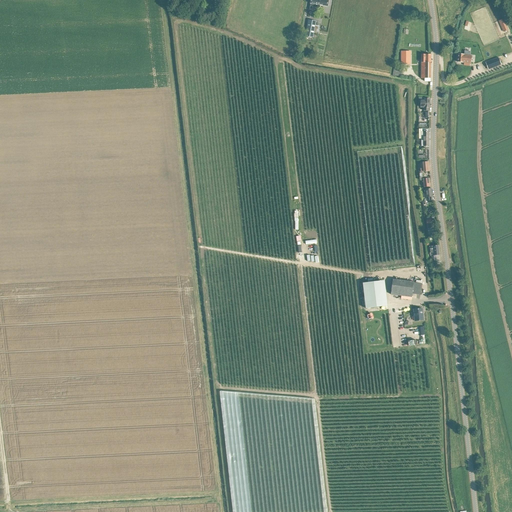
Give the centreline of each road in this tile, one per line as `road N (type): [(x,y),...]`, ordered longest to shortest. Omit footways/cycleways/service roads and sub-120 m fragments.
road 1 (tertiary): [(474,511),(435,177),(430,0)]
road 2 (track): [(511,460),(477,329),(461,224)]
